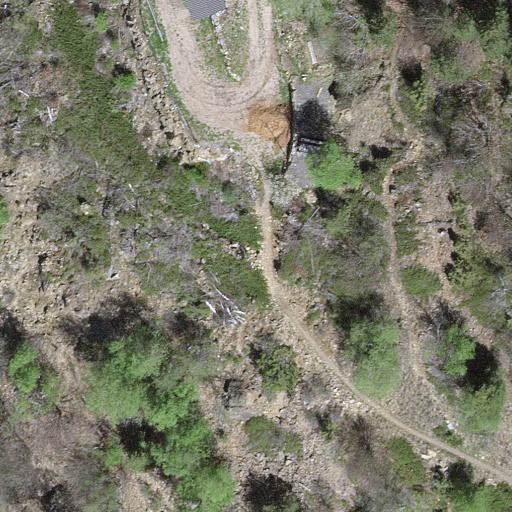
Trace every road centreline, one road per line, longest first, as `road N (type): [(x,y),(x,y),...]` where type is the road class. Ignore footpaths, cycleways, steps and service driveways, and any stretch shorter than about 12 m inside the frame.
road 1 (track): [(169,0),(205,105),(252,115)]
road 2 (track): [(252,115),(273,88),(259,0)]
